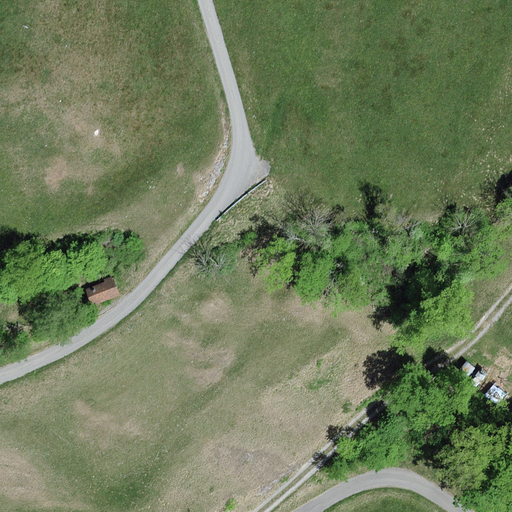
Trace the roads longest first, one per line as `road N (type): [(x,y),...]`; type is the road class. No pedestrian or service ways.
road 1 (unclassified): [(0,375),(110,321),(216,207),(241,164),(239,119),(206,0)]
road 2 (track): [(260,511),(511,296)]
